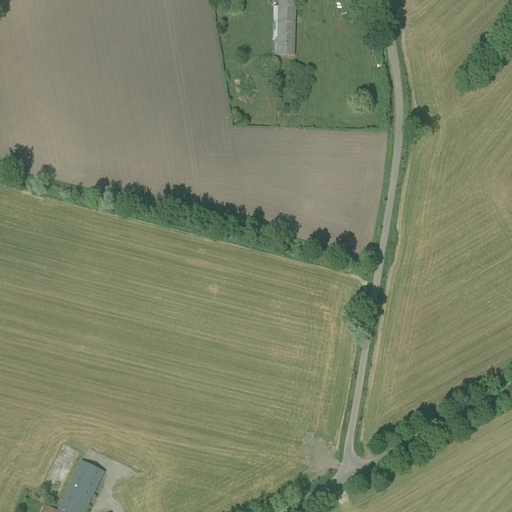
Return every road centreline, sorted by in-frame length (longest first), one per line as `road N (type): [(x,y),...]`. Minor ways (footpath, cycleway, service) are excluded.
road 1 (unclassified): [(343,473),(397,151),(399,105),(382,0)]
road 2 (unclassified): [(343,473),(511,381)]
